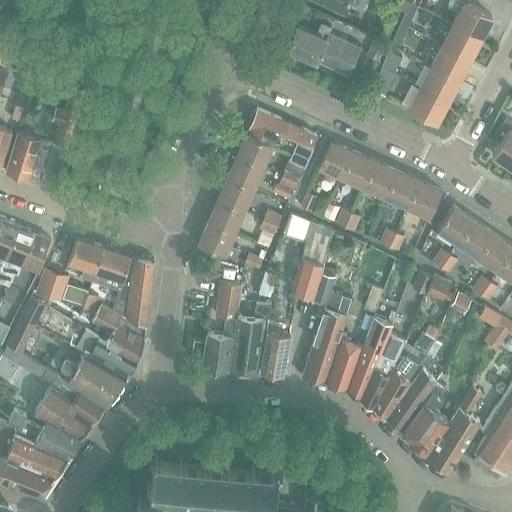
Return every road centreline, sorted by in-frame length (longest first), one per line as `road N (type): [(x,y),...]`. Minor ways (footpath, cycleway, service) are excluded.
road 1 (residential): [(420,482),(363,426),(309,402),(166,393)]
road 2 (residential): [(451,168),(220,64)]
road 3 (residential): [(170,232),(177,164),(220,64)]
road 4 (residential): [(170,232),(117,227),(0,187)]
road 5 (residential): [(166,393),(161,352),(170,232)]
road 6 (residential): [(166,393),(119,426),(64,511)]
road 7 (residential): [(451,168),(511,36)]
